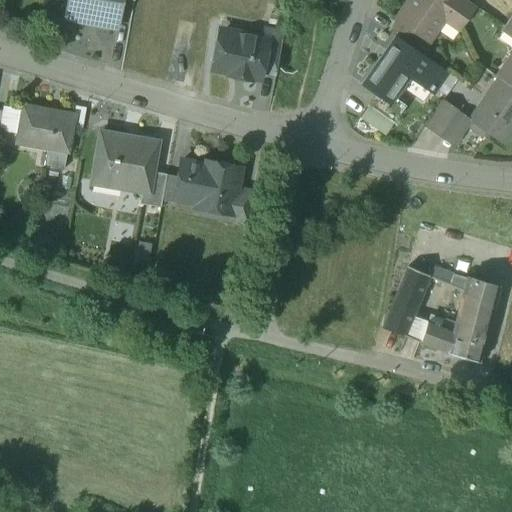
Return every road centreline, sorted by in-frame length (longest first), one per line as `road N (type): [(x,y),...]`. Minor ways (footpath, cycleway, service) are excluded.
road 1 (residential): [(318,143),(0,59)]
road 2 (residential): [(511,178),(318,143)]
road 3 (track): [(234,340),(210,511)]
road 4 (residential): [(361,0),(318,143)]
